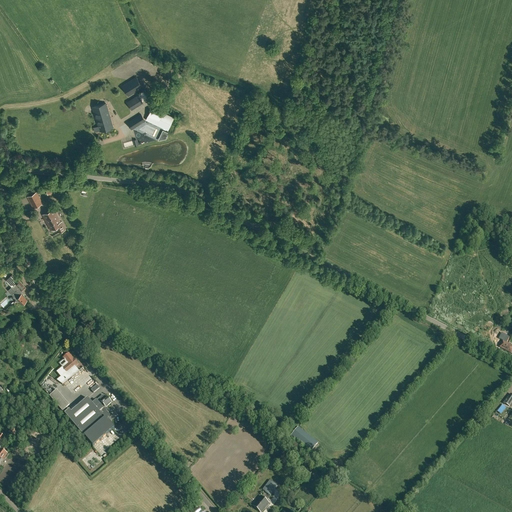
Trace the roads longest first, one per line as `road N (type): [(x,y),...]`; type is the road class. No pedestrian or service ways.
road 1 (unclassified): [(478,344),(189,193),(0,169)]
road 2 (tertiary): [(214,511),(41,300)]
road 3 (tertiary): [(41,300),(0,183)]
